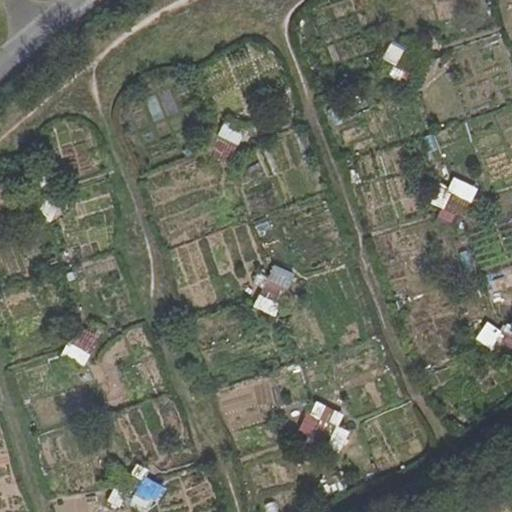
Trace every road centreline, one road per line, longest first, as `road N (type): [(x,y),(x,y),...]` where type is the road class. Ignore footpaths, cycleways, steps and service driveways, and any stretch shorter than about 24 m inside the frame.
road 1 (track): [(304,0),(286,20),(286,46),(408,375),(464,459)]
road 2 (track): [(91,65),(99,107),(157,250),(155,333),(237,511)]
road 3 (track): [(190,0),(144,23),(0,137)]
road 4 (track): [(511,434),(369,511)]
road 5 (track): [(0,386),(41,511)]
